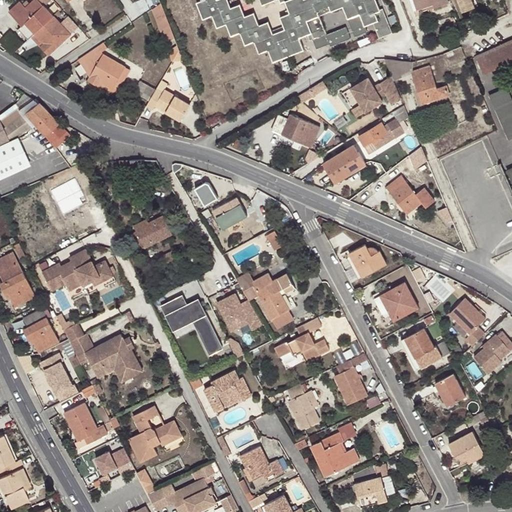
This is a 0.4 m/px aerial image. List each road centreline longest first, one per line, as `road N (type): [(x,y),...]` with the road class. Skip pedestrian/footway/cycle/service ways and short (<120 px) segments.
road 1 (unclassified): [(292,191),(461,511)]
road 2 (tertiary): [(292,191),(511,297)]
road 3 (unclassified): [(193,151),(407,36)]
road 4 (residential): [(141,294),(244,511)]
road 5 (tertiary): [(28,84),(96,129),(193,151)]
road 6 (tertiary): [(0,353),(86,511)]
road 7 (unclassified): [(407,36),(415,53),(511,18)]
